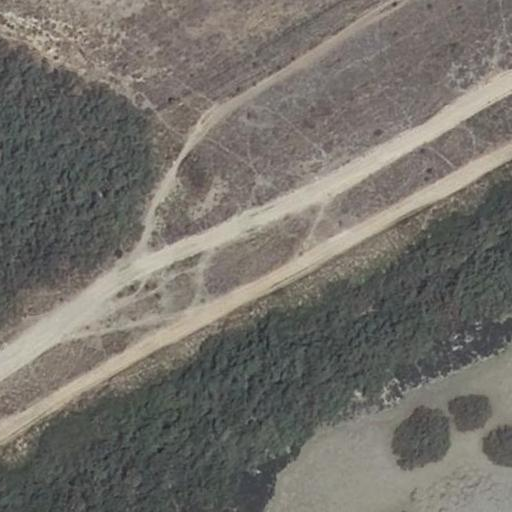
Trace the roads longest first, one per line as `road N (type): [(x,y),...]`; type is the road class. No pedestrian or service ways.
road 1 (track): [(511,83),(113,283),(0,367)]
road 2 (track): [(0,432),(511,146)]
